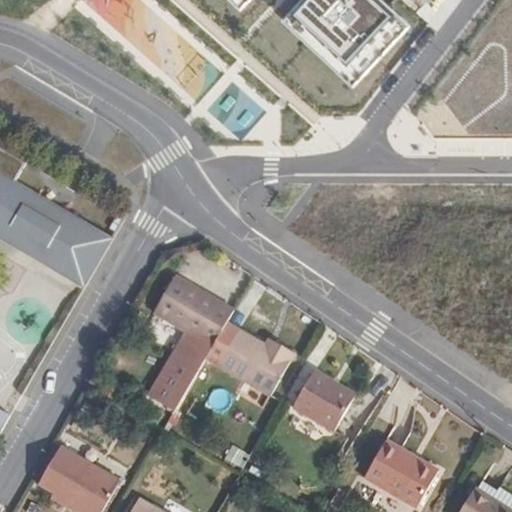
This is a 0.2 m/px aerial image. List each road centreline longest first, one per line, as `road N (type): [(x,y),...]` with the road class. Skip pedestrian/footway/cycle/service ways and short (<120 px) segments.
road 1 (tertiary): [(186,185),(229,233),(511,424)]
road 2 (residential): [(473,2),(377,129),(363,164),(269,166),(186,185)]
road 3 (residential): [(186,185),(151,227),(0,490)]
road 4 (tertiary): [(0,43),(149,130),(186,185)]
